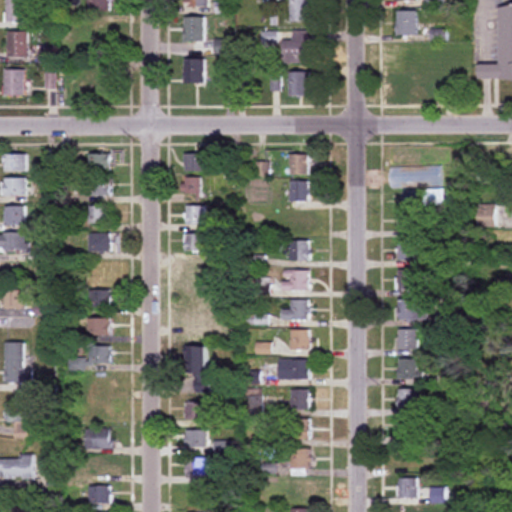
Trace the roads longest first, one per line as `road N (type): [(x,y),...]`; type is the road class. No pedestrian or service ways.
road 1 (residential): [(149,511),(151,0)]
road 2 (residential): [(357,511),(358,0)]
road 3 (residential): [(511,124),(0,125)]
